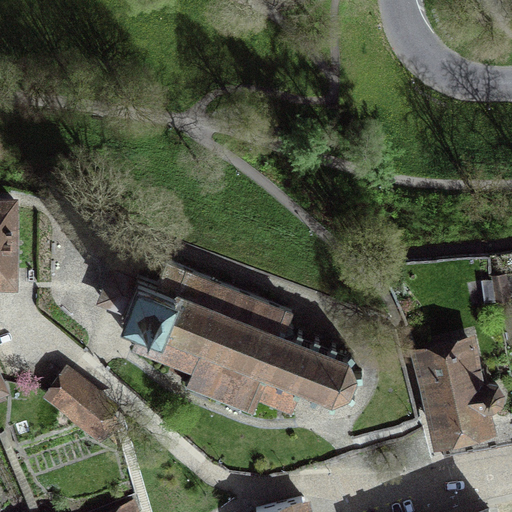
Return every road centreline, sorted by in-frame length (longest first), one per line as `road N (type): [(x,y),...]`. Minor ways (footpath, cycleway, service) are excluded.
road 1 (residential): [(511,473),(398,486),(281,487)]
road 2 (residential): [(398,0),(420,52),(462,77),(511,83)]
